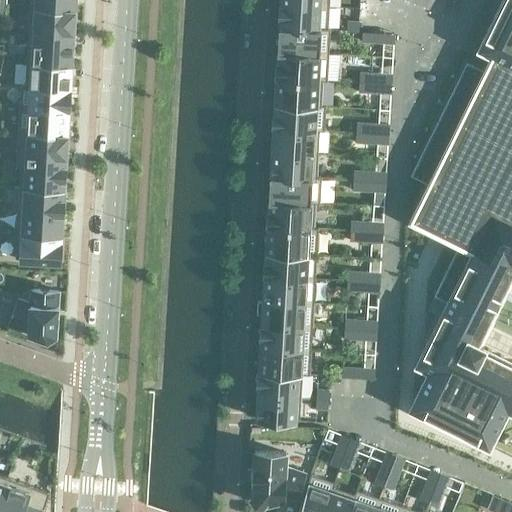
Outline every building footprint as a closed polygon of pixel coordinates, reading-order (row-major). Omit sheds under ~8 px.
[(329,8),(329,0),(281,0),(281,5),(329,8)] [(427,181),(409,219),(460,244),(435,293),(448,299),(417,363),(429,369),(410,407),(488,445),(507,408),(511,410),(511,359),(482,345),(494,319),(489,316),(511,270),(511,0),(502,0),(480,44),(492,50),(483,70),(467,62),(412,173),(427,181)] [(73,29),(74,8),(30,5),(28,40),(51,41),(51,28),(73,29)] [(328,28),(329,8),(281,5),(280,5),(279,17),(281,17),(280,29),(330,32),(331,28),(328,28)] [(359,31),(359,21),(347,20),(347,30),(359,31)] [(71,64),(73,29),(51,28),(51,41),(28,40),(27,62),(71,64)] [(329,57),(330,32),(280,29),(278,54),(329,57)] [(374,42),(374,32),(362,31),(362,41),(374,42)] [(327,81),(329,57),(278,54),(278,61),(276,61),(276,75),(277,75),(277,78),(322,81),(322,80),(327,81)] [(25,85),(70,87),(71,64),(27,62),(25,83),(25,85)] [(371,82),(372,72),(360,71),(359,81),(371,82)] [(321,105),(322,81),(277,78),(275,102),(321,105)] [(370,92),(371,82),(359,81),(359,91),(370,92)] [(69,98),(70,87),(25,85),(25,83),(21,83),(19,107),(69,110),(69,98)] [(324,131),(326,105),(321,105),(275,102),(274,127),(319,129),(319,131),(324,131)] [(68,121),(69,110),(19,107),(18,130),(67,132),(68,121)] [(368,132),(369,122),(357,122),(356,132),(368,132)] [(318,154),(319,131),(319,129),(274,127),(272,151),(318,154)] [(66,154),(67,132),(18,130),(16,166),(21,166),(21,165),(43,166),(44,153),(66,154)] [(367,142),(368,132),(356,132),(355,142),(367,142)] [(316,176),(318,154),(272,151),(271,175),(316,178),(316,176)] [(64,189),(66,154),(44,153),(43,166),(21,165),(21,166),(19,185),(19,186),(64,189)] [(365,180),(366,170),(354,170),(353,180),(365,180)] [(320,203),(321,177),(316,176),(316,178),(271,175),(270,199),(315,202),(315,203),(320,203)] [(365,190),(365,180),(353,180),(353,190),(365,190)] [(18,209),(63,212),(64,189),(19,186),(19,185),(15,185),(13,210),(18,210),(18,209)] [(314,226),(315,203),(315,202),(270,199),(268,224),(314,226)] [(17,232),(61,234),(63,212),(18,209),(18,210),(17,232)] [(362,231),(363,221),(351,220),(350,230),(362,231)] [(317,251),(319,227),(314,227),(314,226),(268,224),(267,248),(317,251)] [(362,241),(362,231),(350,230),(350,240),(362,241)] [(60,261),(61,234),(17,232),(15,258),(60,261)] [(316,275),(317,251),(267,248),(266,262),(264,262),(264,272),(316,275)] [(359,281),(360,271),(348,270),(347,280),(359,281)] [(314,299),(316,275),(264,272),(264,273),(265,274),(264,296),(314,299)] [(359,291),(359,281),(347,280),(347,290),(359,291)] [(55,332),(58,291),(31,289),(30,302),(18,298),(9,323),(47,338),(55,332)] [(313,324),(314,299),(264,296),(263,301),(257,300),(257,313),(263,314),(262,321),(313,324)] [(356,329),(357,319),(345,318),(344,328),(356,329)] [(311,348),(313,324),(262,321),(262,325),(261,325),(260,337),(261,337),(261,345),(311,348)] [(356,339),(356,329),(344,328),(344,338),(356,339)] [(310,375),(311,348),(261,345),(259,369),(303,372),(302,374),(310,375)] [(353,377),(354,367),(342,366),(341,376),(353,377)] [(301,396),(302,374),(303,372),(259,369),(259,373),(258,372),(257,384),(258,384),(258,394),(301,396)] [(328,399),(329,389),(317,388),(316,398),(328,399)] [(299,421),(301,396),(258,394),(256,418),(299,421)] [(328,409),(328,399),(316,398),(316,408),(328,409)] [(251,468),(250,479),(253,479),(252,494),(250,496),(261,505),(263,503),(283,498),(283,494),(296,498),(304,472),(285,466),(286,453),(255,450),(254,468),(251,468)] [(334,452),(330,464),(339,467),(343,456),(334,452)] [(343,456),(339,467),(349,471),(353,460),(343,456)] [(379,470),(374,481),(384,485),(388,474),(379,470)] [(310,473),(296,511),(323,511),(332,486),(333,486),(335,482),(310,473)] [(388,474),(384,485),(393,489),(398,478),(388,474)] [(8,477),(0,499),(0,511),(41,511),(49,492),(8,477)] [(332,486),(323,511),(348,511),(354,493),(333,486),(332,486)] [(354,493),(348,511),(373,511),(379,496),(355,488),(354,493)] [(423,488),(419,499),(428,502),(433,491),(423,488)] [(433,491),(428,502),(438,506),(442,495),(433,491)] [(511,511),(511,500),(491,492),(485,509),(490,511),(511,511)] [(379,496),(373,511),(399,511),(402,504),(379,496)]
